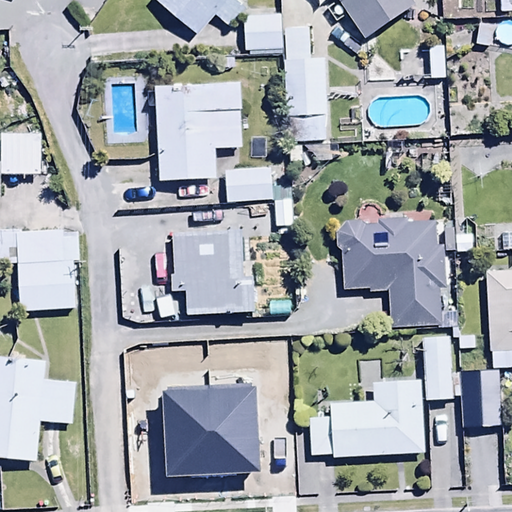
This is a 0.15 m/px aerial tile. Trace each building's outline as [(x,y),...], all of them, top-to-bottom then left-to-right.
[(247,10),(234,0),(153,0),(153,2),(197,38),(213,18),(229,32),(247,10)] [(409,0),(334,0),(364,44),(415,9),(409,0)] [(511,0),(500,0),(500,16),(511,15),(511,0)] [(248,55),(248,59),(279,58),(279,17),(243,18),(244,55),(248,55)] [(286,146),(326,146),(325,65),(307,65),(308,32),(285,32),(286,146)] [(444,49),(429,49),(430,84),(445,83),(444,49)] [(241,85),(155,88),(158,187),(218,185),(217,153),(243,152),(241,85)] [(0,139),(0,144),(0,178),(41,180),(42,140),(0,139)] [(225,176),(226,208),(294,204),(293,189),(282,189),(281,173),(225,176)] [(439,329),(439,290),(443,291),(446,251),(433,250),(434,229),(378,223),(378,232),(361,231),(361,225),(346,224),(335,237),(337,252),(341,255),(341,295),(389,295),(389,329),(439,329)] [(240,233),(173,236),(175,280),(170,281),(170,297),(184,296),(185,320),(254,317),(252,283),(243,283),(240,233)] [(78,234),(17,235),(19,316),(74,315),(73,267),(79,267),(78,234)] [(511,275),(485,276),(488,356),(491,356),(492,373),(511,371),(511,275)] [(453,404),(449,341),(421,343),(425,406),(453,404)] [(200,389),(167,392),(171,453),(221,449),(223,469),(264,466),(258,385),(248,386),(246,366),(225,367),(224,353),(198,355),(200,389)] [(45,365),(0,361),(0,462),(36,465),(39,427),(72,429),(74,388),(44,385),(45,365)] [(500,374),(460,375),(461,434),(501,433),(500,374)] [(332,463),(423,457),(419,385),(372,387),(373,407),(329,410),(329,421),(308,423),(311,461),(332,460),(332,463)]
